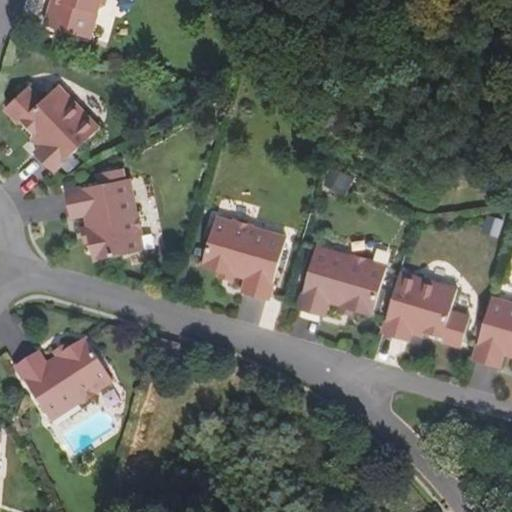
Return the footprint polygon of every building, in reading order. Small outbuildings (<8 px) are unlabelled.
[(52,0),(46,25),(91,38),(100,6),(105,3),(105,0),(52,0)] [(100,128),(59,85),(42,101),(28,87),(10,105),(23,119),(37,133),(35,135),(44,144),(41,147),(36,152),(55,171),(100,128)] [(23,119),(10,105),(5,109),(19,123),(23,119)] [(44,144),(35,135),(32,138),(41,147),(44,144)] [(336,167),(326,184),(345,195),(355,179),(336,167)] [(96,260),(144,250),(141,234),(142,234),(138,212),(137,212),(130,178),(67,190),(73,217),(87,214),(96,260)] [(233,221),(218,217),(203,264),(222,270),(235,273),(248,277),(244,291),(270,299),(288,238),(255,228),(255,226),(234,220),(233,221)] [(374,314),(388,267),(372,262),(372,261),(351,255),(351,256),(317,246),(299,307),(326,315),(330,301),(343,305),(355,309),(374,314)] [(235,273),(222,270),(221,274),(233,278),(235,273)] [(452,311),(458,288),(401,272),(384,332),(398,336),(410,339),(412,333),(413,329),(425,333),(426,330),(445,336),(464,341),(471,316),(452,311)] [(511,302),(492,297),(474,358),(500,366),(505,352),(511,354),(511,302)] [(355,309),(343,305),(341,310),(354,314),(355,309)] [(462,347),(464,341),(445,336),(443,342),(462,347)] [(100,390),(114,380),(87,339),(71,350),(48,365),(41,353),(18,368),(53,421),(82,402),(83,403),(101,391),(100,390)] [(180,346),(161,340),(155,360),(175,365),(180,346)] [(71,350),(68,346),(57,353),(60,357),(71,350)]
